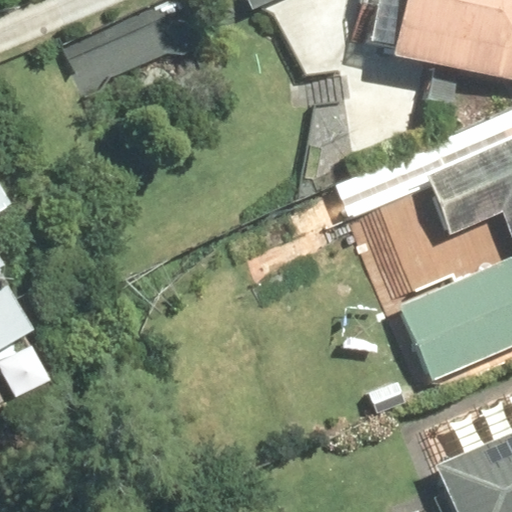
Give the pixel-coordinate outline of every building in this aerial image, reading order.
[(511,0),(391,0),(380,59),(511,85),(511,0)] [(159,3),(55,52),(76,98),(180,48),(159,3)] [(511,135),(413,178),(439,240),(493,216),(511,257),(391,306),(422,381),(511,344),(511,135)] [(0,206),(0,342),(18,332),(0,298),(0,210),(2,210),(0,206)] [(511,511),(511,429),(429,464),(448,511),(511,511)]
